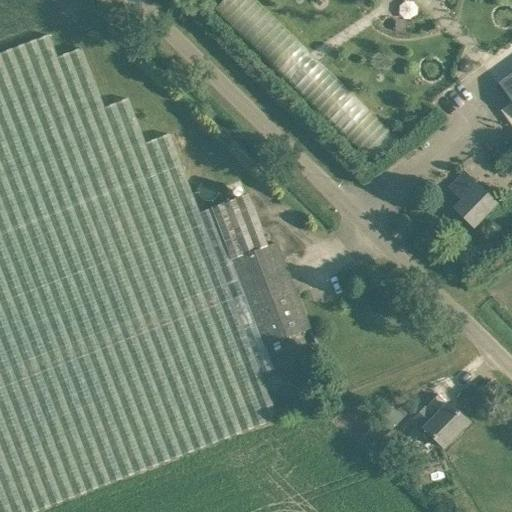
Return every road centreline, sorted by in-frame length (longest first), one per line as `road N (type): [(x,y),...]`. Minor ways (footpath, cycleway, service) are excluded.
road 1 (unclassified): [(511,368),(129,0)]
road 2 (unknown): [(363,225),(481,113),(511,66)]
